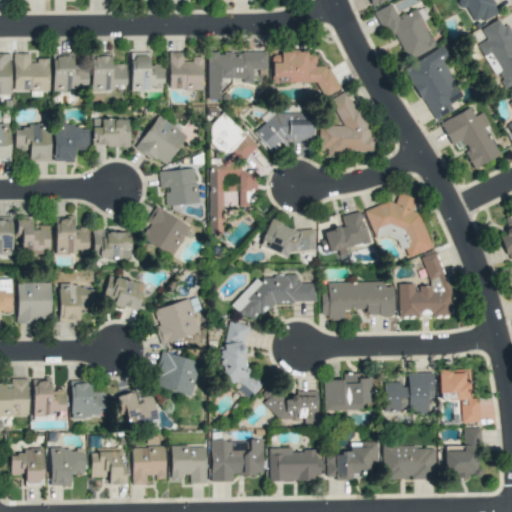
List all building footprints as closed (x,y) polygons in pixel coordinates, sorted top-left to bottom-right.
[(455,0),(460,8),(463,7),(471,22),(480,17),(482,21),(498,13),(491,0),(455,0)] [(376,10),(403,62),(433,46),(414,8),(397,17),(390,3),(376,10)] [(511,83),(511,38),(504,25),(501,26),(497,19),(479,29),(485,39),(476,44),(502,90),(511,83)] [(432,121),(452,110),(448,103),(461,96),(441,61),(447,58),(441,46),(402,68),(432,121)] [(266,51),(205,53),(206,100),(218,100),(217,79),(241,78),(241,83),(252,83),(251,70),(267,69),(266,51)] [(129,91),(148,90),(148,87),(162,87),(162,64),(148,64),(147,52),(128,53),(129,91)] [(167,89),(201,90),(201,57),(189,56),(189,62),(181,62),(181,52),(167,52),(167,89)] [(333,93),(333,66),(314,66),(314,52),(270,52),(270,83),(318,82),(318,93),(333,93)] [(48,60),(28,60),(29,53),(12,53),(11,90),(47,92),(48,60)] [(82,90),(81,53),(50,54),(51,91),(82,90)] [(8,55),(0,54),(0,94),(9,94),(8,55)] [(89,91),(112,91),(112,87),(124,87),(124,64),(109,64),(110,56),(89,56),(89,91)] [(334,125),(317,126),(317,149),(325,149),(326,154),(362,153),(360,95),(334,96),(334,125)] [(438,123),(449,145),(458,140),(472,168),(498,155),(483,127),(487,125),(480,112),(472,116),(467,108),(438,123)] [(206,235),(221,235),(222,191),(237,191),(236,207),(243,207),(251,199),(251,193),(253,191),(253,170),(243,170),(243,158),(256,145),(246,136),(245,136),(220,112),(208,125),(208,141),(215,149),(215,155),(208,163),(206,235)] [(311,142),(310,113),(270,114),(270,125),(260,125),(260,143),(311,142)] [(134,147),(163,167),(185,135),(156,115),(134,147)] [(127,146),(127,119),(90,118),(90,146),(127,146)] [(48,161),(47,125),(12,125),(13,150),(27,150),(27,161),(48,161)] [(86,125),(51,126),(52,162),(72,162),(72,150),(86,150),(86,125)] [(0,158),(8,158),(7,126),(0,126),(0,158)] [(164,205),(195,204),(194,169),(156,170),(157,188),(163,188),(164,205)] [(429,248),(409,193),(362,211),(373,241),(393,234),(398,249),(402,248),(406,257),(429,248)] [(137,238),(172,256),(188,225),(153,207),(137,238)] [(339,215),(341,226),(319,231),(324,252),(367,242),(359,211),(339,215)] [(511,213),(501,217),(507,235),(499,237),(507,261),(511,259),(511,213)] [(10,217),(0,217),(0,252),(1,253),(1,252),(10,252),(10,217)] [(47,226),(30,226),(30,218),(14,219),(15,237),(19,237),(19,253),(48,252),(47,226)] [(52,218),(53,253),(87,253),(86,228),(72,228),(71,218),(52,218)] [(314,230),(311,229),(296,230),(267,219),(260,241),(260,247),(285,256),(287,251),(314,251),(314,230)] [(91,229),(91,258),(129,258),(129,232),(101,232),(101,229),(91,229)] [(397,317),(415,317),(433,317),(436,316),(449,315),(449,306),(448,305),(448,293),(436,252),(419,257),(427,286),(416,286),(411,283),(396,284),(397,317)] [(142,285),(106,275),(99,301),(135,311),(142,285)] [(229,304),(248,322),(255,313),(260,313),(269,303),(313,302),(313,282),(299,283),(295,279),(295,275),(273,275),(271,277),(263,277),(259,282),(254,278),(229,304)] [(0,311),(10,312),(9,279),(0,279),(0,311)] [(325,282),(325,291),(319,291),(319,318),(342,318),(342,313),(391,313),(391,287),(382,287),(382,282),(325,282)] [(15,283),(15,323),(48,323),(49,283),(15,283)] [(57,322),(79,322),(78,311),(90,311),(90,285),(56,285),(57,322)] [(187,298),(150,310),(160,344),(197,332),(187,298)] [(217,381),(236,384),(235,394),(255,397),(258,378),(240,375),(248,325),(227,322),(217,381)] [(198,362),(159,351),(153,375),(157,376),(154,387),(188,396),(198,362)] [(436,370),(437,400),(458,400),(459,423),(477,423),(476,398),(469,398),(468,369),(436,370)] [(341,379),(321,380),(322,411),(370,410),(368,373),(340,374),(341,379)] [(381,383),(381,412),(425,412),(425,398),(431,398),(431,373),(405,373),(405,383),(381,383)] [(63,410),(63,389),(49,390),(49,378),(30,379),(31,416),(52,416),(52,411),(63,410)] [(0,416),(27,416),(26,379),(9,379),(9,383),(0,383),(0,416)] [(69,419),(97,417),(96,411),(104,410),(103,391),(89,392),(88,381),(67,383),(69,419)] [(315,391),(263,392),(264,420),(316,419),(315,391)] [(150,395),(133,399),(131,392),(116,395),(123,425),(155,418),(150,395)] [(460,429),(461,446),(442,446),(443,477),(479,477),(477,428),(460,429)] [(208,440),(208,482),(231,482),(231,475),(261,475),(260,440),(208,440)] [(347,442),(348,452),(323,453),(324,479),(370,477),(370,464),(376,464),(375,441),(347,442)] [(145,485),(145,478),(163,478),(163,446),(129,447),(130,485),(145,485)] [(204,446),(168,446),(169,479),(187,479),(188,484),(204,483),(204,446)] [(381,480),(433,479),(433,446),(381,447),(381,480)] [(266,448),(266,481),(317,480),(316,450),(290,451),(289,447),(266,448)] [(82,474),(82,448),(47,448),(48,486),(69,486),(68,474),(82,474)] [(8,474),(23,474),(23,484),(41,484),(41,451),(8,451),(8,474)] [(106,484),(124,484),(123,451),(87,452),(88,477),(106,477),(106,484)]
